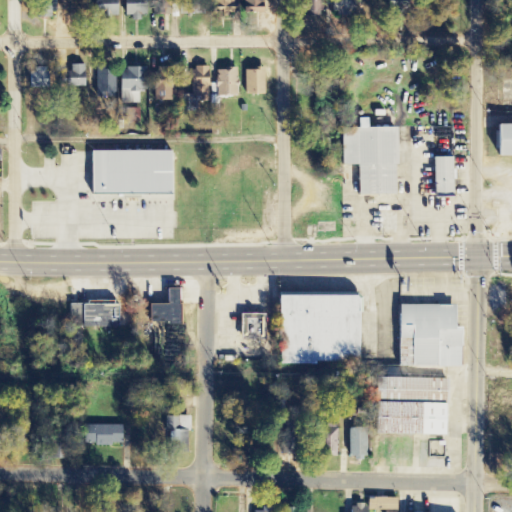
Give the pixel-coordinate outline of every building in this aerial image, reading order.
[(37,0),(36,19),(55,19),(55,0),(37,0)] [(116,19),(115,0),(94,0),(95,20),(116,19)] [(123,0),(124,17),(130,17),(130,22),(146,22),(145,0),(123,0)] [(170,0),(153,0),(153,17),(170,17),(170,0)] [(176,0),(178,16),(205,14),(204,0),(176,0)] [(233,0),(210,0),(210,17),(233,17),(233,0)] [(264,0),(243,0),(243,9),(264,9),(264,0)] [(304,0),(304,17),(321,18),(321,0),(304,0)] [(330,0),(331,16),(351,16),(350,0),(330,0)] [(85,89),(86,67),(65,66),(64,88),(85,89)] [(32,68),(31,89),(50,89),(50,69),(32,68)] [(95,98),(117,99),(117,104),(138,104),(138,91),(146,92),(146,69),(124,69),(124,71),(96,70),(95,98)] [(189,96),(181,96),(181,113),(195,112),(195,103),(207,103),(207,69),(189,70),(189,96)] [(236,70),(217,70),(218,99),(237,98),(236,70)] [(263,71),(243,71),(243,96),(263,96),(263,71)] [(171,102),(170,82),(152,82),(152,102),(171,102)] [(357,193),(396,193),(396,126),(365,126),(365,117),(358,117),(358,126),(341,126),(341,163),(357,163),(357,193)] [(498,154),(511,154),(511,122),(497,122),(498,154)] [(88,197),(168,197),(168,153),(88,153),(88,197)] [(433,194),(452,194),(452,155),(433,155),(433,194)] [(176,290),(164,290),(165,305),(146,305),(146,325),(179,324),(179,305),(176,305),(176,290)] [(358,294),(278,294),(278,363),(358,363),(358,294)] [(80,329),(124,328),(123,301),(79,302),(80,329)] [(398,365),(460,365),(461,326),(454,326),(455,303),(398,303),(398,365)] [(263,316),(242,316),(241,341),(263,342),(263,316)] [(374,433),(445,434),(446,377),(375,376),(374,433)] [(163,433),(168,433),(169,453),(188,453),(188,418),(162,418),(163,433)] [(123,447),(124,427),(82,426),(81,445),(123,447)] [(338,428),(319,427),(318,457),(337,458),(338,428)] [(347,458),(366,459),(367,430),(348,429),(347,458)] [(397,500),(367,499),(367,511),(397,511),(397,500)]
